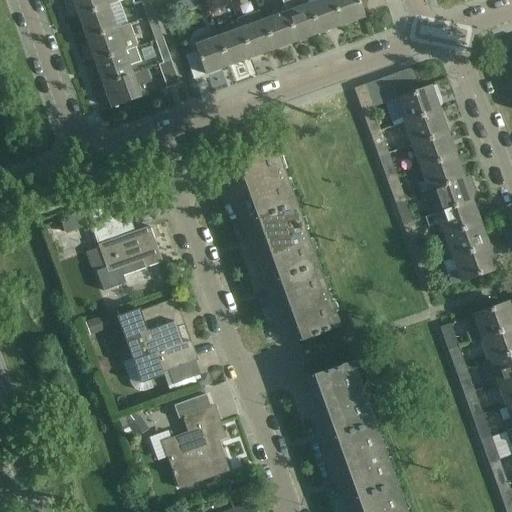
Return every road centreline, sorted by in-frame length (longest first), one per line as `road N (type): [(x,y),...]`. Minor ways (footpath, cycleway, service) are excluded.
road 1 (residential): [(346,511),(232,191),(213,182),(177,194)]
road 2 (residential): [(291,511),(177,194)]
road 3 (residential): [(156,136),(428,37)]
road 4 (residential): [(511,197),(451,30)]
road 5 (residential): [(82,162),(22,0)]
